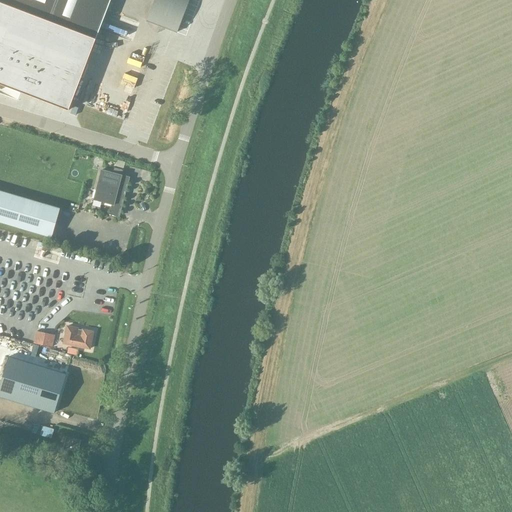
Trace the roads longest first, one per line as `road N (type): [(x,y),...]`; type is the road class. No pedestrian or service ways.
road 1 (unclassified): [(106,511),(144,285),(175,164)]
road 2 (unclassified): [(0,110),(175,164)]
road 3 (unclassified): [(175,164),(230,0)]
